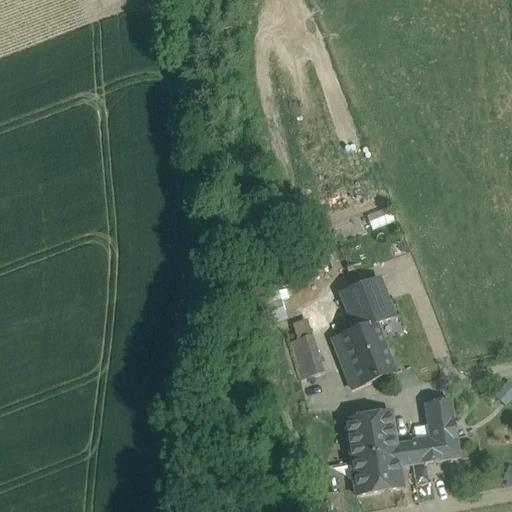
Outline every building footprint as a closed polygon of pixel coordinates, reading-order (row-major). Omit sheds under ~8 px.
[(303,174),(338,164),(296,21),(272,28),(285,71),(270,75),(271,76),(258,80),(270,122),(287,118),(303,174)] [(322,247),(283,260),(291,283),(329,270),(322,247)] [(380,281),(339,295),(354,333),(394,317),(380,281)] [(354,333),(333,341),(352,391),(395,374),(394,373),(413,367),(394,317),(354,333)] [(307,325),(293,329),(297,341),(288,344),(300,382),(323,374),(307,325)] [(312,388),(311,389),(309,390),(308,393),(309,396),(311,398),(313,398),(315,397),(317,397),(318,396),(318,394),(318,392),(317,390),(316,389),(314,388),(312,388)] [(319,397),(317,397),(316,398),(314,398),(313,399),(312,400),(312,402),(312,403),(313,405),(314,406),(315,407),(317,408),(319,407),(321,406),(322,404),(322,402),(322,400),(321,398),(319,397)] [(449,404),(428,407),(433,442),(396,447),(397,454),(398,466),(457,458),(449,404)] [(391,414),(346,420),(351,462),(397,454),(396,447),(391,414)] [(397,454),(351,462),(356,497),(402,489),(398,466),(397,454)] [(339,511),(337,500),(325,502),(327,511),(339,511)]
